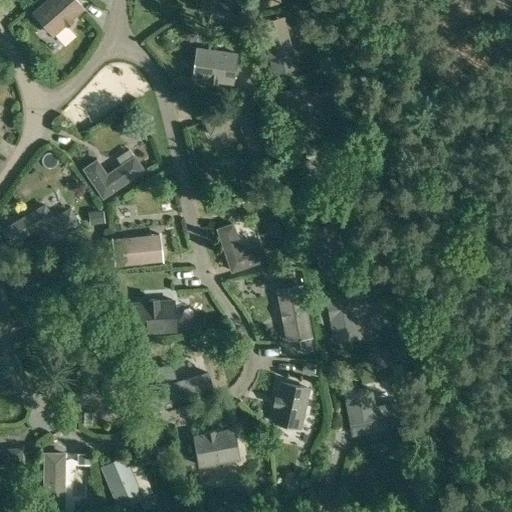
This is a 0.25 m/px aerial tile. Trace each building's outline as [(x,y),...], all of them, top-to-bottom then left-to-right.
[(78,0),(44,0),(32,11),(54,36),(86,8),(78,0)] [(211,0),(200,0),(197,12),(234,25),(239,10),(211,0)] [(253,0),(256,10),(280,6),(278,0),(253,0)] [(260,23),(273,77),(297,71),(284,18),(260,23)] [(237,52),(196,46),(191,78),(207,80),(207,83),(217,84),(218,82),(233,84),(237,52)] [(249,77),(240,90),(248,96),(257,83),(249,77)] [(278,90),(290,146),(314,139),(302,85),(278,90)] [(240,126),(251,156),(270,149),(251,100),(202,119),(210,138),(240,126)] [(116,126),(120,134),(131,128),(126,121),(116,126)] [(82,168),(102,197),(142,170),(132,156),(106,174),(96,159),(82,168)] [(291,164),(303,216),(328,211),(315,158),(291,164)] [(249,180),(239,180),(239,192),(250,192),(249,180)] [(70,206),(52,217),(43,203),(2,229),(11,244),(38,227),(48,242),(80,222),(70,206)] [(89,211),(90,221),(104,220),(103,210),(89,211)] [(217,228),(231,270),(265,259),(258,239),(239,246),(232,223),(217,228)] [(310,230),(324,284),(347,278),(335,225),(310,230)] [(111,238),(114,265),(163,260),(160,232),(111,238)] [(21,277),(69,283),(71,267),(22,261),(21,277)] [(275,288),(285,341),(298,339),(301,351),(312,349),(310,336),(312,336),(303,283),(275,288)] [(325,299),(334,345),(363,340),(359,316),(383,312),(379,289),(325,299)] [(175,299),(145,300),(132,300),(134,333),(166,332),(176,331),(175,299)] [(99,369),(117,417),(137,410),(119,361),(99,369)] [(302,372),(312,373),(314,363),(303,361),(302,372)] [(155,368),(165,401),(211,387),(207,372),(175,381),(170,363),(155,368)] [(275,395),(273,395),(271,405),(273,405),(270,422),(301,429),(310,387),(278,380),(275,395)] [(343,391),(352,438),(406,428),(401,402),(375,406),(372,386),(343,391)] [(92,412),(84,412),(84,423),(91,424),(92,412)] [(198,468),(240,459),(233,427),(216,430),(216,429),(203,431),(203,433),(191,435),(198,468)] [(20,448),(0,449),(0,465),(21,464),(20,448)] [(45,507),(63,508),(64,453),(46,452),(45,507)] [(166,463),(167,452),(156,452),(155,462),(166,463)] [(89,454),(77,454),(77,464),(89,464),(89,454)] [(101,467),(118,505),(134,498),(130,490),(138,486),(125,457),(101,467)]
